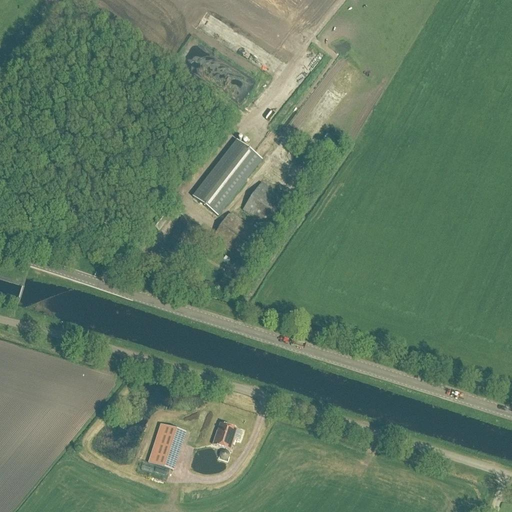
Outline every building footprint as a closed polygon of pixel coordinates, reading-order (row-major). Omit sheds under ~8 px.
[(241,23),(236,33),(261,45),(266,34),(241,23)] [(232,54),(228,61),(237,67),(242,60),(232,54)] [(242,112),(253,122),(259,116),(249,105),(242,112)] [(218,219),(262,162),(237,142),(192,199),(218,219)] [(273,232),(292,205),(261,184),(243,212),(273,232)] [(160,232),(172,217),(165,212),(153,227),(160,232)] [(249,267),(268,240),(230,214),(214,239),(218,241),(216,244),(249,267)] [(172,245),(168,252),(179,259),(180,257),(184,252),(185,252),(196,234),(180,225),(169,243),(172,245)] [(237,431),(220,426),(216,437),(213,446),(231,452),(234,440),(240,442),(243,434),(237,431)] [(175,474),(188,436),(163,427),(150,465),(175,474)]
